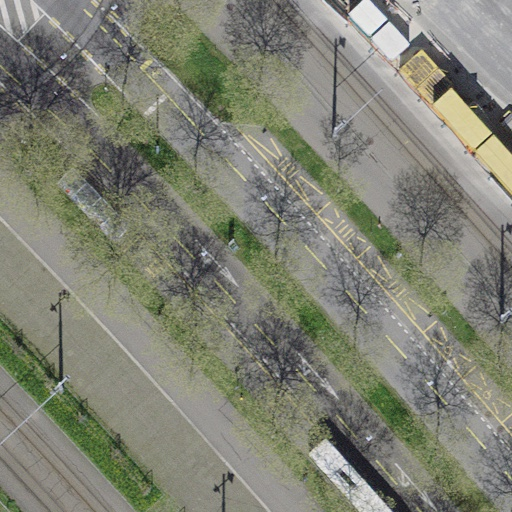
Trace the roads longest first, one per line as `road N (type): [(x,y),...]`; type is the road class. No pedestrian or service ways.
road 1 (secondary): [(511,494),(265,214),(57,0)]
road 2 (secondary): [(0,48),(85,128),(436,511)]
